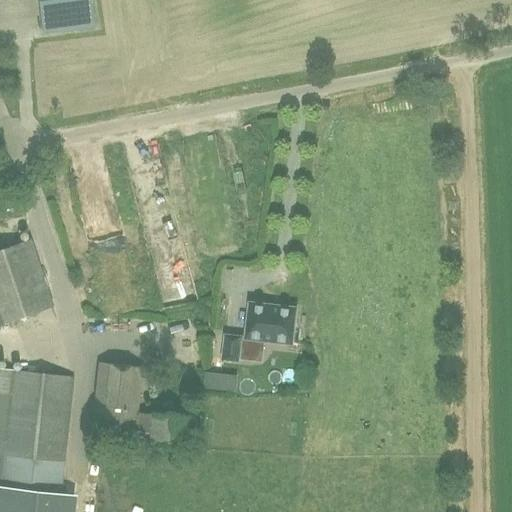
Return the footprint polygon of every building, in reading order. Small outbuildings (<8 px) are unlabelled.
[(38,0),(42,27),(92,21),(89,0),(38,0)] [(0,324),(52,307),(30,240),(0,249),(0,324)] [(292,343),(297,307),(250,301),(246,338),(292,343)] [(170,327),(173,340),(197,335),(194,321),(170,327)] [(239,361),(241,336),(225,335),(222,359),(239,361)] [(154,416),(138,414),(143,367),(99,362),(92,426),(136,431),(136,430),(152,432),(151,445),(181,448),(185,417),(154,414),(154,416)] [(0,511),(57,511),(60,491),(61,482),(63,461),(73,377),(12,370),(0,368),(0,511)]
